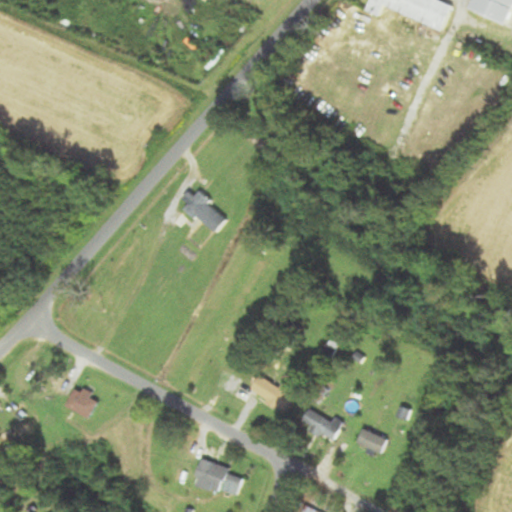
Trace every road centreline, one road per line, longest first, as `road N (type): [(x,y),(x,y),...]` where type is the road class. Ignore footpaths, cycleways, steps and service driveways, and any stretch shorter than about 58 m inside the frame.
road 1 (residential): [(0,347),(312,0)]
road 2 (residential): [(27,323),(291,467),(273,511)]
